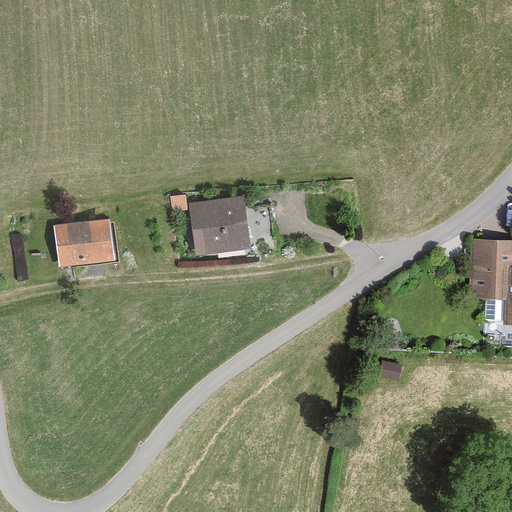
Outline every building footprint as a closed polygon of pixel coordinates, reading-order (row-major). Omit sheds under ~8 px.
[(185,214),(182,198),(169,200),(171,215),(185,214)] [(241,202),(190,206),(194,255),(246,250),(241,202)] [(112,261),(107,223),(52,230),(57,268),(112,261)] [(502,328),(511,328),(511,246),(470,244),(466,302),(504,305),(502,328)] [(396,369),(383,367),(381,382),(394,384),(396,369)]
